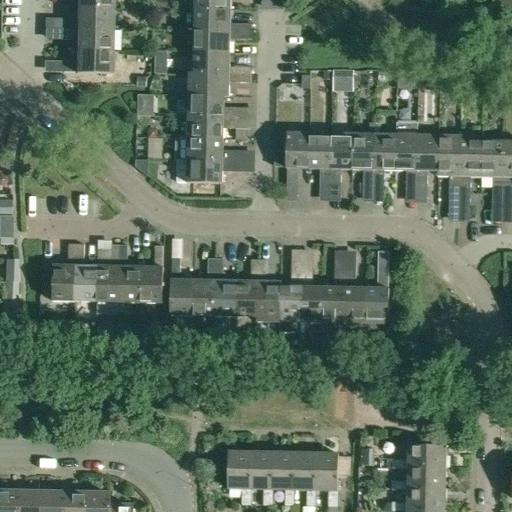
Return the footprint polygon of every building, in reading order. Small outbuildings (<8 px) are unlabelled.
[(231,11),(231,0),(195,0),(195,11),(231,11)] [(112,31),(113,8),(77,7),(76,19),(64,19),(63,30),(112,31)] [(231,25),(231,11),(195,11),(195,33),(252,34),(252,26),(231,25)] [(112,53),(112,31),(63,30),(63,41),(76,41),(76,52),(112,53)] [(252,42),(252,34),(195,33),(194,55),(230,55),(230,41),(252,42)] [(111,75),(112,53),(76,52),(76,63),(63,63),(63,74),(75,74),(75,75),(111,75)] [(194,55),(194,75),(251,76),(251,69),(230,69),(230,55),(194,55)] [(352,86),(352,74),(334,74),(334,86),(352,86)] [(188,99),(224,99),(230,99),(230,85),(251,85),(251,76),(194,75),(189,75),(188,99)] [(471,93),(471,83),(462,83),(462,93),(471,93)] [(188,119),(237,119),(237,109),(224,109),(224,99),(188,99),(188,119)] [(237,131),(237,119),(188,119),(188,141),(223,141),(224,131),(237,131)] [(398,137),(397,172),(407,173),(406,185),(418,186),(420,137),(420,124),(398,124),(398,137)] [(281,170),(287,171),(288,171),(288,183),(298,183),(298,171),(309,171),(310,135),(288,135),(288,140),(276,140),(276,169),(281,169),(281,170)] [(332,136),(310,135),(309,171),(320,171),(320,184),(330,184),(332,136)] [(354,136),(332,136),(330,184),(342,184),(342,172),(353,172),(354,136)] [(354,136),(353,172),(364,172),(364,185),(374,185),(376,136),(354,136)] [(398,137),(376,136),(374,185),(385,185),(385,172),(397,172),(398,137)] [(439,138),(420,137),(418,186),(428,186),(428,173),(438,173),(439,138)] [(439,138),(438,173),(438,178),(450,179),(450,191),(460,191),(462,143),(462,138),(439,138)] [(188,141),(187,163),(236,163),(237,153),(223,152),(223,141),(188,141)] [(484,143),(462,143),(460,191),(471,191),(471,179),(483,179),(484,143)] [(484,143),(483,179),(493,179),(492,192),(504,192),(505,144),(484,143)] [(236,163),(187,163),(178,163),(178,185),(223,185),(223,174),(236,174),(236,163)] [(0,238),(12,239),(12,229),(12,218),(0,217),(0,238)] [(75,303),(77,246),(69,246),(68,267),(54,267),(53,281),(53,303),(75,303)] [(75,303),(97,303),(98,268),(84,267),(84,246),(77,246),(75,303)] [(97,303),(119,304),(120,247),(112,247),(112,268),(98,268),(97,303)] [(119,304),(140,304),(141,268),(127,268),(127,247),(120,247),(119,304)] [(140,304),(163,305),(163,281),(164,269),(163,269),(163,248),(155,248),(154,269),(141,268),(140,304)] [(193,317),(194,281),(180,281),(181,260),(173,260),(172,281),(171,281),(171,317),(193,317)] [(214,318),(216,260),(208,260),(208,282),(194,281),(193,317),(214,318)] [(237,318),(237,282),(223,282),(224,261),(216,260),(214,318),(237,318)] [(257,319),(258,261),(252,261),(251,283),(237,282),(237,318),(257,319)] [(281,324),(281,288),(281,283),(267,283),(267,262),(258,261),(257,319),(257,323),(280,324),(281,324)] [(302,324),(302,271),(292,271),(291,288),(281,288),(281,324),(280,324),(280,334),(301,334),(301,324),(302,324)] [(323,325),(324,289),(313,289),(313,281),(313,271),(302,271),(302,324),(323,325)] [(343,335),(346,272),(335,271),(334,289),(324,289),(323,325),(323,335),(343,335)] [(366,335),(367,290),(356,289),(357,281),(356,272),(346,272),(343,335),(366,335)] [(367,290),(366,335),(388,336),(389,290),(388,290),(389,281),(389,273),(379,273),(378,290),(367,290)] [(17,276),(4,275),(4,283),(17,284),(17,276)] [(4,292),(17,293),(17,284),(5,284),(4,292)] [(16,332),(16,319),(1,319),(1,331),(16,332)] [(42,347),(53,347),(53,333),(42,332),(42,347)] [(116,348),(116,346),(117,336),(96,336),(96,346),(96,348),(116,348)] [(409,461),(398,460),(393,460),(393,470),(409,470),(446,471),(446,447),(409,447),(409,461)] [(251,506),(252,490),(253,453),(229,453),(228,489),(242,490),(242,506),(251,506)] [(273,507),(273,491),(274,454),(253,453),(252,490),(264,490),(263,506),(273,507)] [(294,507),(295,491),(296,454),(274,454),(273,491),(285,491),(285,507),(294,507)] [(296,454),(295,491),(307,491),(307,507),(316,507),(317,491),(318,454),(296,454)] [(318,454),(317,491),(329,491),(328,508),(338,508),(339,491),(338,491),(339,455),(318,454)] [(445,493),(446,471),(409,470),(408,482),(392,482),(392,491),(408,492),(445,493)] [(13,511),(13,492),(0,491),(0,511),(13,511)] [(35,511),(36,493),(13,492),(13,511),(35,511)] [(444,511),(445,493),(408,492),(408,504),(392,503),(391,511),(444,511)] [(58,511),(59,493),(36,493),(35,511),(58,511)] [(59,493),(58,511),(81,511),(81,493),(59,493)] [(107,494),(81,493),(81,511),(106,511),(106,506),(107,494)]
